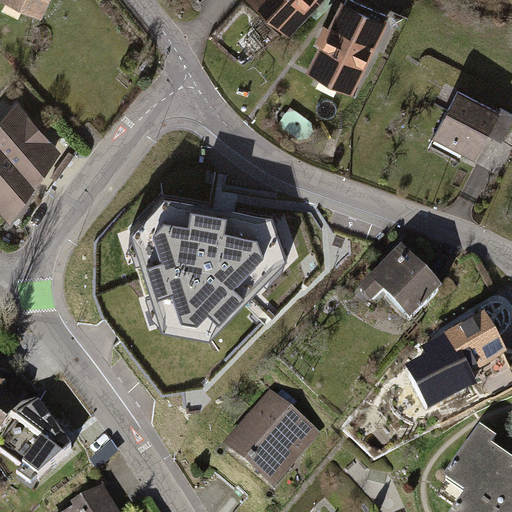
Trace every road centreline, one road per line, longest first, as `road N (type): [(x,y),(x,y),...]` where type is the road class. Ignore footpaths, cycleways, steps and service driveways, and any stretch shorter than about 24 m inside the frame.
road 1 (residential): [(177,511),(52,333),(35,265),(78,194),(138,123),(191,79)]
road 2 (residential): [(191,79),(243,149),(511,260)]
